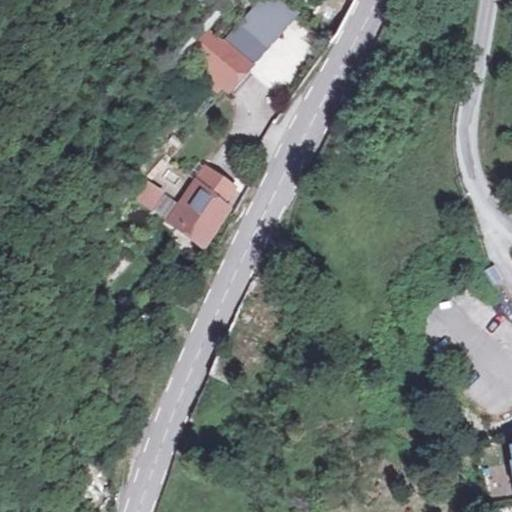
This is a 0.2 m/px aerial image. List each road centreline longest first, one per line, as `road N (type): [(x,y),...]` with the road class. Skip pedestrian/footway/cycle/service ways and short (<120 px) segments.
road 1 (secondary): [(138,511),(202,341),(379,0)]
road 2 (residential): [(488,0),(469,142),(485,201),(511,230)]
